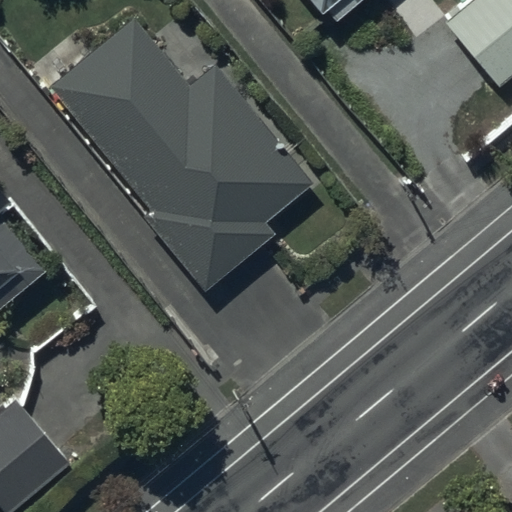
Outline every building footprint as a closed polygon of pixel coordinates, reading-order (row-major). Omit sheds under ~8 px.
[(312,0),(314,2),(316,0),(321,0),(332,13),(347,0),(312,0)] [(511,65),(511,0),(459,0),(441,16),(495,80),(511,65)] [(185,81),(125,9),(44,77),(148,201),(139,208),(201,283),(270,225),(260,213),(305,175),(210,61),(185,81)] [(0,192),(5,189),(0,183),(0,289),(36,260),(0,216),(0,192)] [(62,453),(8,389),(0,396),(0,502),(1,504),(62,453)]
